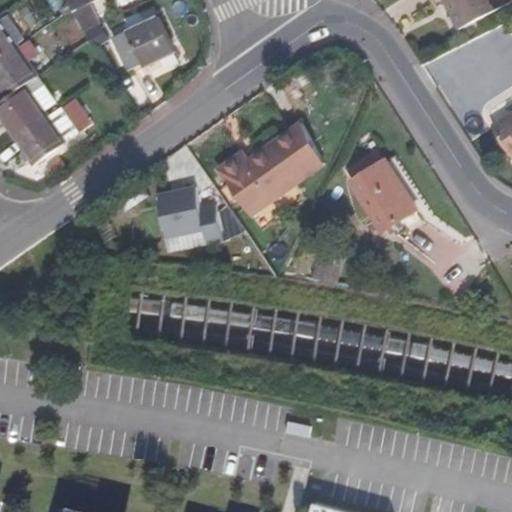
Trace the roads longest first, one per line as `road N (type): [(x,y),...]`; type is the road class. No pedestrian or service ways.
road 1 (unclassified): [(264,51),(323,20),(364,28),(485,203),(511,220)]
road 2 (residential): [(12,244),(264,51)]
